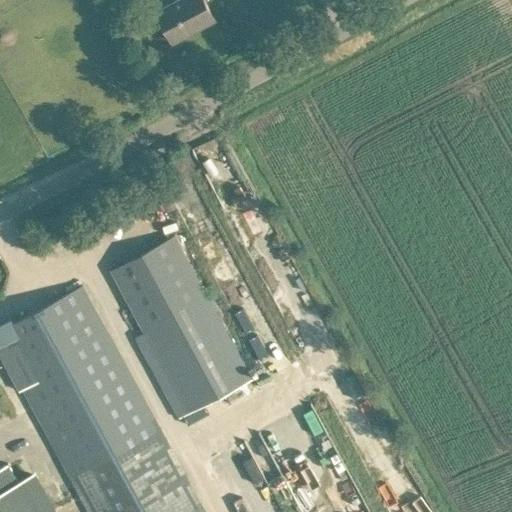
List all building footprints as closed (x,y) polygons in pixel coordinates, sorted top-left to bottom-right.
[(142,1),(141,0),(116,0),(123,12),(142,1)] [(177,0),(156,11),(163,24),(172,42),(214,19),(204,0),(177,0)] [(243,10),(235,14),(238,21),(246,17),(243,10)] [(111,270),(120,287),(144,332),(135,337),(178,419),(251,380),(184,253),(174,235),(111,270)] [(22,388),(70,476),(160,428),(83,285),(13,322),(11,318),(0,324),(0,352),(4,360),(0,362),(0,374),(1,376),(9,372),(19,390),(22,388)] [(70,476),(89,511),(188,511),(202,505),(160,428),(70,476)] [(53,511),(32,473),(18,481),(8,463),(0,467),(0,511),(53,511)]
